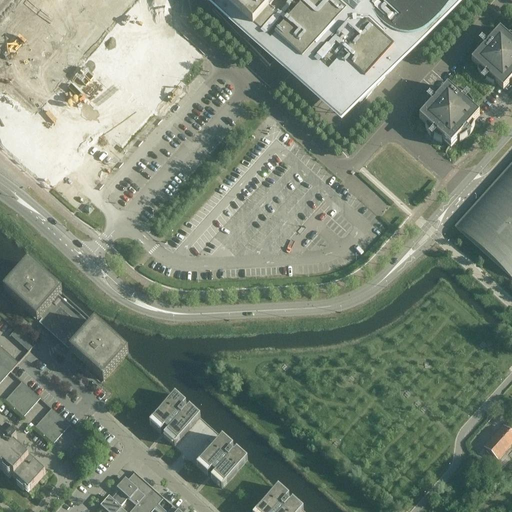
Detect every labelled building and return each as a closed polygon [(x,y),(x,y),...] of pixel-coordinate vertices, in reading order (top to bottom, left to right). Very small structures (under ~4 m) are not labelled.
[(23,0),(0,26),(0,82),(31,110),(129,0),(23,0)] [(201,0),(270,71),(288,51),(303,64),(309,57),(311,59),(359,106),(399,62),(388,53),(391,50),(400,40),(406,41),(411,41),(419,39),(427,35),(435,27),(443,19),(448,12),(455,0),(201,0)] [(482,43),(481,44),(478,48),(477,50),(477,53),(477,52),(480,55),(473,62),(480,68),(478,71),(477,71),(479,73),(481,77),(484,80),(488,83),(492,85),(494,86),(494,85),(493,85),(496,82),(497,84),(498,85),(501,82),(505,86),(509,82),(511,83),(511,84),(511,85),(511,84),(511,36),(510,35),(509,35),(510,36),(507,38),(500,32),(494,39),(491,37),(492,36),(491,36),(489,37),(485,40),(482,43)] [(45,139),(62,152),(90,117),(55,88),(28,123),(41,133),(34,142),(39,147),(45,139)] [(444,141),(448,145),(449,146),(448,149),(445,154),(446,154),(448,150),(455,138),(460,142),(459,142),(460,143),(462,142),(464,140),(469,136),(471,133),(474,129),(474,126),(474,127),(471,124),(475,120),(470,116),(473,112),(472,112),(471,111),(473,108),(473,107),(471,104),(467,99),(464,97),(459,94),(457,94),(455,97),(448,90),(441,98),(439,95),(437,96),(433,98),(430,101),(427,105),(425,109),(424,111),(425,111),(427,113),(421,120),(428,127),(426,129),(425,129),(426,131),(427,134),(431,138),(435,141),(439,143),(442,144),(441,144),(444,141)] [(511,163),(454,228),(511,280),(511,163)] [(128,354),(29,264),(4,292),(103,382),(128,354)] [(15,340),(24,331),(19,327),(11,336),(11,337),(15,340)] [(20,344),(28,335),(24,331),(15,340),(20,344)] [(24,348),(33,339),(28,335),(20,344),(24,348)] [(37,343),(33,339),(24,348),(29,352),(29,353),(37,343)] [(0,364),(1,365),(9,356),(5,352),(0,357),(0,364)] [(6,369),(14,360),(9,356),(1,365),(6,369)] [(10,373),(19,364),(18,364),(14,360),(6,369),(10,373)] [(0,372),(6,378),(10,373),(6,369),(1,365),(0,366),(0,372)] [(27,396),(31,392),(22,383),(22,384),(18,388),(27,396)] [(27,396),(18,388),(14,393),(23,401),(27,396)] [(40,400),(31,392),(27,396),(36,405),(40,400)] [(23,401),(14,393),(10,397),(19,405),(23,401)] [(36,405),(27,396),(23,401),(32,409),(36,405)] [(150,424),(150,425),(160,434),(161,434),(165,430),(168,432),(164,437),(175,447),(200,419),(200,418),(190,409),(189,409),(186,412),(183,409),(186,406),(186,405),(175,396),(150,424)] [(19,405),(10,397),(6,401),(6,402),(15,410),(19,405)] [(32,409),(23,401),(19,405),(28,413),(32,409)] [(28,413),(19,405),(15,410),(24,418),(28,413)] [(57,423),(61,418),(52,410),(52,411),(48,415),(57,423)] [(53,428),(57,423),(48,415),(44,419),(53,428)] [(70,427),(61,418),(57,423),(66,431),(70,427)] [(53,428),(44,419),(40,424),(49,432),(53,428)] [(66,431),(57,423),(53,428),(62,436),(66,431)] [(49,432),(40,424),(36,428),(35,429),(45,437),(49,432)] [(62,436),(53,428),(49,432),(58,440),(62,436)] [(498,460),(511,444),(511,436),(503,428),(484,448),(498,460)] [(0,470),(2,472),(4,471),(29,493),(48,473),(22,450),(22,449),(21,450),(17,447),(18,446),(7,436),(6,436),(0,430),(0,470)] [(58,440),(49,432),(45,437),(54,445),(58,440)] [(91,445),(82,437),(81,437),(77,442),(87,450),(91,445)] [(197,467),(207,476),(208,476),(212,472),(215,475),(211,479),(211,480),(222,489),(248,461),(247,461),(248,461),(237,451),(234,454),(230,451),(233,448),(223,438),(222,438),(197,466),(197,467)] [(87,450),(77,442),(73,446),(83,454),(87,450)] [(79,459),(83,454),(73,446),(69,451),(79,459)] [(79,459),(69,451),(65,455),(74,464),(79,459)] [(461,477),(477,459),(473,455),(456,473),(461,477)] [(132,486),(139,478),(135,474),(134,474),(128,482),(132,486)] [(136,490),(144,482),(139,478),(132,486),(136,490)] [(140,494),(136,490),(132,486),(128,482),(125,480),(117,490),(119,492),(112,500),(120,508),(127,500),(136,507),(145,498),(140,494)] [(140,494),(148,485),(144,482),(136,490),(140,494)] [(145,498),(152,489),(148,485),(140,494),(145,498)] [(302,511),(303,511),(293,501),(292,501),(289,504),(286,501),(289,498),(278,488),(256,511),(302,511)] [(177,511),(173,508),(169,511),(164,511),(158,506),(164,500),(154,491),(147,500),(160,511),(177,511)] [(124,511),(120,508),(112,500),(109,498),(100,508),(103,510),(100,511),(124,511)] [(160,511),(147,500),(140,508),(144,511),(153,511),(154,510),(156,511),(160,511)]
